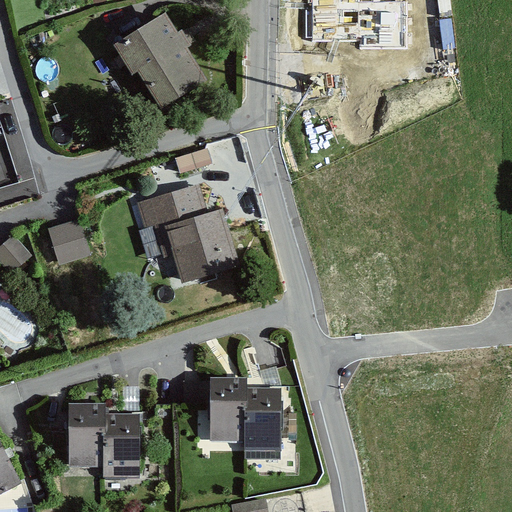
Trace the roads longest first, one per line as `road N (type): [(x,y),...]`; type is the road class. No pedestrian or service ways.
road 1 (residential): [(0,18),(40,156),(51,165),(79,169),(256,120)]
road 2 (residential): [(256,120),(315,342)]
road 3 (residential): [(315,342),(484,322),(511,295)]
road 4 (residential): [(315,342),(353,511)]
road 5 (residential): [(258,0),(256,120)]
